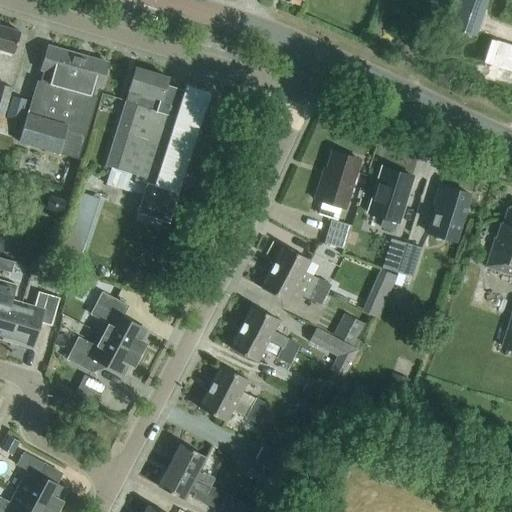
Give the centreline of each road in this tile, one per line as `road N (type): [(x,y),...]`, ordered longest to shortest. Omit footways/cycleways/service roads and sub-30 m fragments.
road 1 (residential): [(115,480),(284,140),(317,53)]
road 2 (tertiary): [(511,139),(317,53)]
road 3 (residential): [(115,480),(38,438),(30,383),(0,369)]
road 4 (tertiary): [(317,53),(166,0)]
